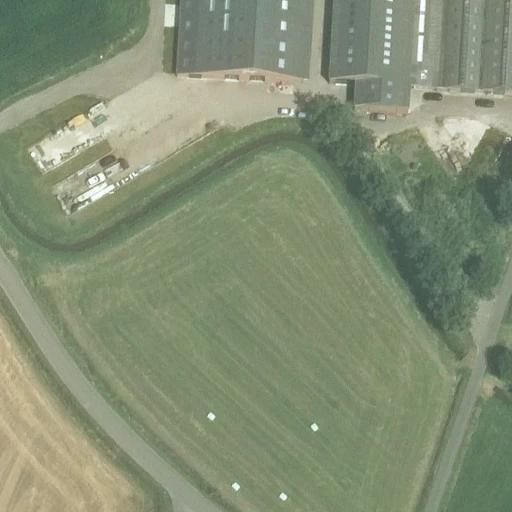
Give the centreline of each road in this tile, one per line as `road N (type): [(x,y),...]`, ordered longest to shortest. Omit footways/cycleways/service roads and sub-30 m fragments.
road 1 (unclassified): [(199,508),(85,399),(0,270)]
road 2 (unclassified): [(511,277),(430,511)]
